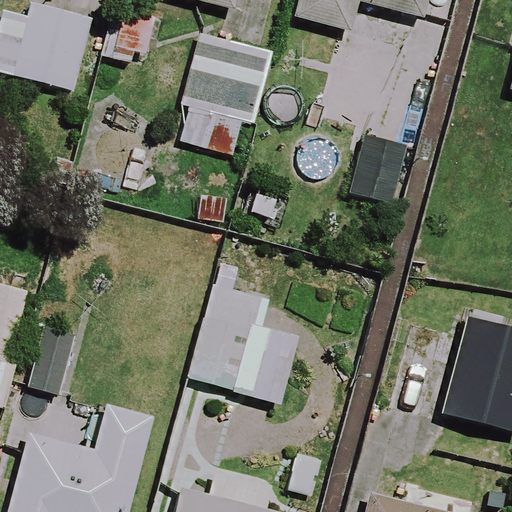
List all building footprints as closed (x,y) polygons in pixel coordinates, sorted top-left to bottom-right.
[(231,0),(170,0),(227,15),(231,0)] [(422,0),(308,0),(301,27),(344,39),(352,8),(416,25),(422,0)] [(85,25),(26,10),(21,26),(0,20),(0,80),(66,97),(85,25)] [(148,23),(109,14),(97,66),(136,75),(148,23)] [(267,57),(195,37),(174,114),(183,116),(175,148),(228,163),(237,129),(247,132),(267,57)] [(355,143),(344,197),(387,205),(398,152),(355,143)] [(0,408),(30,297),(0,288),(0,408)] [(258,305),(211,290),(182,384),(270,410),(290,343),(250,331),(258,305)] [(511,437),(511,342),(457,329),(434,422),(511,441),(511,437)] [(124,511),(148,423),(101,410),(89,455),(25,438),(4,511),(124,511)] [(256,511),(262,490),(215,478),(208,503),(179,496),(175,511),(256,511)]
